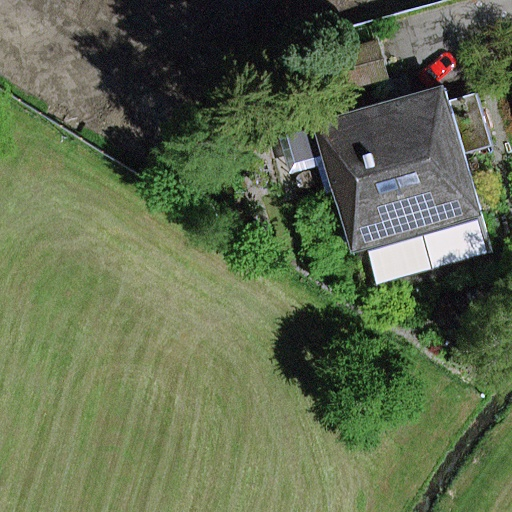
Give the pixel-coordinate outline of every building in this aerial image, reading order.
[(328,59),(337,90),(386,76),(377,45),(328,59)] [(352,234),(479,198),(467,155),(452,103),(448,90),(322,126),(352,234)] [(495,148),(480,95),(452,103),(467,155),(495,148)] [(226,118),(233,143),(255,136),(248,112),(226,118)] [(479,198),(352,234),(357,251),(359,251),(370,248),(381,287),(495,255),(479,198)]
